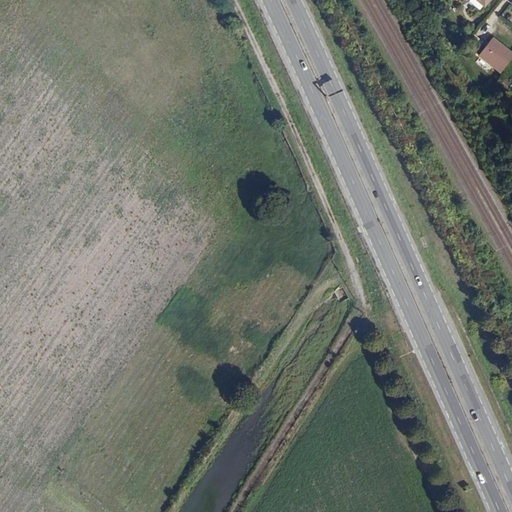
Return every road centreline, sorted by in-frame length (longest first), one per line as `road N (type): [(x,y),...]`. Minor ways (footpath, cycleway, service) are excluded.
road 1 (primary): [(269,0),(499,511)]
road 2 (track): [(234,0),(367,305),(255,475)]
road 3 (primary): [(511,488),(292,0)]
